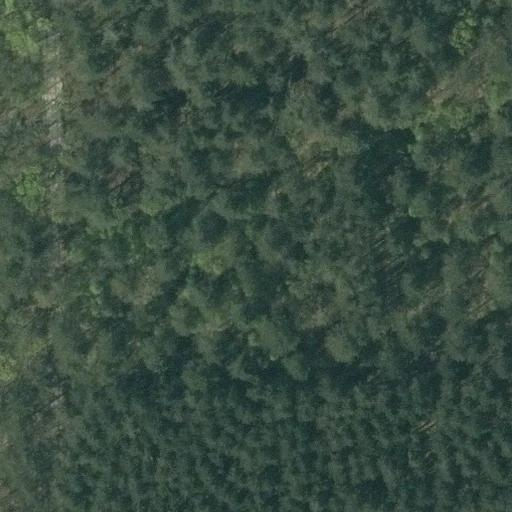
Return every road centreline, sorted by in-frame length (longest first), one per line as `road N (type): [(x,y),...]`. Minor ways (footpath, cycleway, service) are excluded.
road 1 (unknown): [(60,511),(57,0)]
road 2 (track): [(511,359),(59,372)]
road 3 (track): [(436,511),(435,361)]
